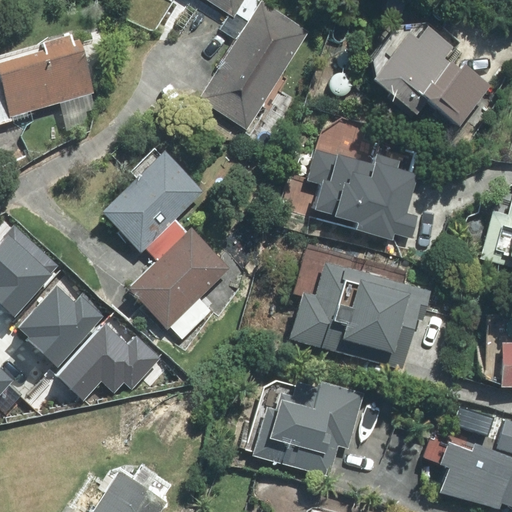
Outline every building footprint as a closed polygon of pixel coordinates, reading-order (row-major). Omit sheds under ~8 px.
[(246,0),(194,0),(233,23),(246,0)] [(244,137),(305,34),(257,6),(196,109),(244,137)] [(400,38),(363,80),(406,117),(417,104),(451,134),(483,97),(439,58),(448,47),(423,24),(406,43),(400,38)] [(0,124),(92,95),(76,44),(68,47),(65,37),(38,45),(41,55),(0,68),(0,124)] [(164,230),(199,195),(155,152),(94,213),(138,257),(144,251),(164,230)] [(392,173),(395,162),(371,157),(368,167),(308,152),(301,181),(312,184),(306,208),(325,213),(322,224),(405,245),(413,215),(404,213),(413,178),(392,173)] [(511,211),(510,211),(508,218),(482,215),(475,263),(511,268),(511,211)] [(225,270),(184,229),(174,239),(164,230),(144,251),(153,260),(122,292),(176,345),(208,312),(196,300),(225,270)] [(430,289),(314,262),(306,298),(296,296),(285,345),(402,372),(414,321),(422,323),(430,289)] [(21,278),(4,294),(2,322),(22,343),(0,364),(0,371),(28,401),(89,343),(66,318),(62,321),(21,278)] [(511,319),(493,319),(490,387),(511,387),(511,319)] [(286,392),(263,387),(246,458),(326,477),(333,447),(346,450),(359,395),(289,378),(286,392)] [(456,407),(449,431),(485,441),(492,417),(456,407)] [(511,509),(511,458),(493,453),(448,439),(432,493),(493,511),(495,504),(511,509)] [(157,511),(161,506),(109,474),(85,511),(157,511)]
